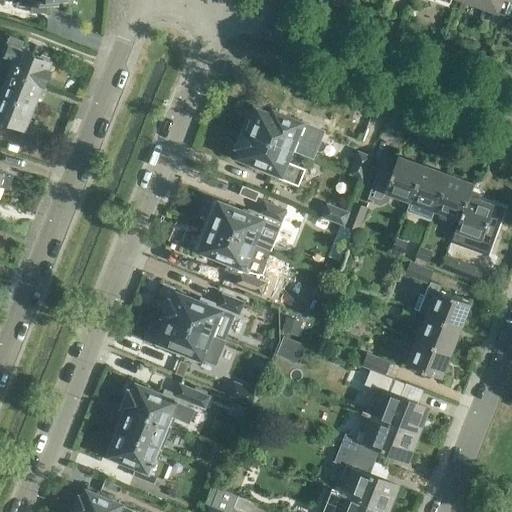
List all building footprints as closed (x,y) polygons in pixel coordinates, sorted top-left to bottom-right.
[(469,0),(498,11),(502,0),(469,0)] [(6,69),(41,83),(44,84),(50,68),(47,67),(50,60),(48,59),(49,57),(41,54),(40,56),(19,48),(23,40),(9,35),(2,53),(11,57),(6,69)] [(6,69),(0,84),(0,92),(32,105),(33,104),(36,106),(41,93),(38,92),(41,83),(6,69)] [(32,105),(0,92),(0,120),(1,119),(23,128),(32,105)] [(241,130),(290,149),(295,138),(315,146),(322,129),(272,110),(270,113),(255,107),(252,115),(248,113),(241,130)] [(290,149),(241,130),(236,145),(240,147),(236,155),(251,161),(250,165),(297,183),(303,166),(286,159),(290,149)] [(350,173),(362,177),(371,155),(358,150),(350,173)] [(410,198),(422,166),(397,157),(391,173),(380,169),(369,197),(380,201),(386,198),(389,190),(410,198)] [(422,166),(410,198),(434,207),(446,175),(422,166)] [(434,207),(460,216),(472,184),(446,175),(434,207)] [(472,184),(460,216),(460,217),(456,227),(482,237),(488,221),(503,226),(509,211),(470,196),(474,185),(472,184)] [(203,223),(252,242),(256,232),(272,238),(285,208),(263,199),(258,212),(248,208),(247,210),(243,208),(242,210),(218,201),(215,209),(210,206),(203,223)] [(346,225),(360,229),(368,206),(355,201),(346,225)] [(321,215),(344,223),(348,210),(326,202),(321,215)] [(252,242),(203,223),(196,239),(201,241),(198,249),(222,259),(222,261),(226,263),(226,265),(227,265),(226,268),(248,277),(249,274),(267,282),(275,263),(266,259),(266,260),(248,253),(252,242)] [(392,248),(402,252),(407,242),(396,237),(392,248)] [(416,257),(427,261),(431,250),(420,246),(416,257)] [(441,266),(477,281),(482,269),(446,255),(441,266)] [(405,272),(428,281),(433,270),(410,261),(405,272)] [(425,313),(459,326),(469,301),(439,289),(440,285),(431,281),(425,296),(419,294),(414,307),(425,311),(425,313)] [(162,314),(211,334),(214,324),(227,329),(232,315),(237,317),(243,301),(221,292),(216,304),(208,301),(207,304),(176,292),(172,300),(168,298),(162,314)] [(425,313),(415,337),(450,350),(459,326),(425,313)] [(211,334),(162,314),(162,315),(166,316),(155,344),(185,356),(187,352),(215,363),(220,349),(207,344),(211,334)] [(286,331),(301,332),(302,317),(287,316),(286,331)] [(281,335),(274,354),(297,363),(304,344),(281,335)] [(450,350),(415,337),(405,362),(440,376),(450,350)] [(370,369),(385,375),(391,361),(367,352),(362,365),(370,369)] [(375,389),(366,411),(417,432),(427,406),(399,396),(405,382),(385,375),(370,369),(363,385),(375,389)] [(212,388),(251,403),(257,388),(234,379),(232,383),(216,377),(212,388)] [(126,407),(169,425),(173,415),(198,425),(200,424),(211,395),(179,382),(172,398),(135,383),(132,391),(128,390),(122,405),(126,407)] [(116,431),(159,449),(169,425),(126,407),(122,416),(119,415),(114,427),(117,428),(116,431)] [(340,446),(375,459),(379,447),(407,458),(417,432),(366,411),(356,436),(345,431),(340,446)] [(159,449),(116,431),(105,457),(115,461),(117,458),(136,466),(133,474),(155,483),(159,475),(161,476),(167,462),(156,458),(159,449)] [(375,459),(340,446),(333,462),(344,466),(335,490),(387,510),(397,484),(369,473),(375,459)] [(141,511),(142,510),(136,508),(85,488),(82,496),(76,494),(70,509),(79,511),(141,511)] [(385,511),(387,510),(335,490),(326,511),(322,511),(314,509),(313,511),(385,511)] [(233,507),(248,511),(252,511),(256,502),(237,495),(233,507)] [(203,511),(229,511),(207,503),(203,511)]
